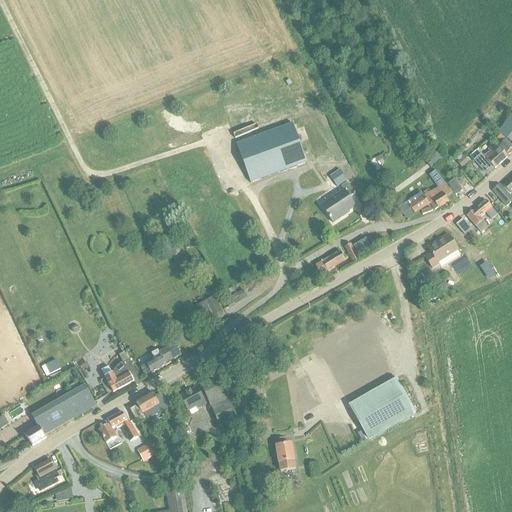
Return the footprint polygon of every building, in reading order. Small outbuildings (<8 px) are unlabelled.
[(511,121),(502,135),(511,142),(511,121)] [(292,124),(236,145),(251,184),(307,163),(292,124)] [(500,146),(507,153),(511,148),(511,146),(501,136),(498,139),(502,144),(500,146)] [(484,157),(495,169),(507,158),(497,146),(484,157)] [(378,164),(388,160),(386,153),(375,157),(378,164)] [(465,166),(472,160),(467,154),(460,160),(465,166)] [(473,172),(479,169),(474,162),(469,165),(473,172)] [(425,176),(434,171),(430,164),(421,170),(425,176)] [(437,168),(431,174),(442,185),(448,179),(437,168)] [(330,177),(337,188),(347,181),(340,171),(330,177)] [(511,177),(503,186),(510,194),(511,192),(511,177)] [(448,185),(456,195),(462,191),(454,180),(448,185)] [(321,206),(333,224),(342,217),(342,216),(355,207),(349,198),(355,194),(347,183),(341,187),(344,191),(321,206)] [(409,204),(400,209),(406,219),(414,214),(430,203),(434,210),(448,201),(446,197),(452,193),(445,183),(432,192),(431,192),(424,197),(421,193),(407,202),(409,204)] [(493,191),(506,207),(511,201),(511,199),(499,185),(493,191)] [(491,220),(497,215),(485,201),(467,216),(480,233),(487,227),(480,218),(486,213),(491,220)] [(456,225),(464,235),(471,230),(463,219),(456,225)] [(438,263),(458,251),(448,235),(428,248),(431,254),(425,258),(432,269),(439,265),(438,263)] [(361,252),(373,247),(370,238),(357,244),(361,252)] [(345,248),(353,262),(358,259),(351,245),(345,248)] [(177,247),(168,252),(171,258),(180,253),(177,247)] [(323,262),(316,267),(320,274),(332,267),(332,268),(345,260),(340,252),(323,262)] [(491,280),(498,277),(491,261),(483,265),(491,280)] [(196,307),(204,322),(222,311),(214,297),(196,307)] [(327,353),(346,396),(394,376),(375,332),(327,353)] [(151,354),(155,360),(141,367),(145,375),(151,372),(152,373),(171,362),(170,361),(180,355),(175,345),(159,354),(158,351),(151,354)] [(108,367),(101,371),(105,378),(113,393),(134,382),(133,381),(139,378),(135,371),(130,362),(125,352),(119,356),(123,362),(118,365),(117,367),(116,368),(114,370),(113,372),(112,374),(108,367)] [(220,379),(202,386),(208,403),(209,402),(220,428),(237,420),(220,379)] [(350,406),(356,416),(370,441),(413,416),(394,382),(350,406)] [(85,386),(80,389),(77,383),(67,388),(71,394),(31,417),(38,428),(25,436),(33,447),(46,439),(44,436),(97,406),(85,386)] [(206,404),(197,388),(190,392),(190,391),(186,393),(187,394),(180,398),(187,411),(197,406),(198,409),(206,404)] [(138,406),(130,411),(138,425),(157,414),(157,413),(154,408),(159,405),(163,412),(173,406),(166,391),(154,397),(153,395),(136,404),(138,406)] [(26,402),(0,415),(0,424),(9,441),(26,432),(27,434),(33,431),(29,423),(30,422),(26,414),(31,411),(26,402)] [(122,413),(116,416),(107,421),(109,425),(99,430),(107,444),(117,439),(112,430),(116,428),(117,429),(122,426),(130,442),(138,438),(130,424),(129,425),(122,413)] [(276,447),(279,464),(280,472),(283,472),(286,474),(288,471),(295,470),(291,444),(285,445),(284,439),(276,440),(277,447),(276,447)] [(139,448),(146,460),(157,454),(151,442),(139,448)] [(49,460),(34,468),(40,478),(37,479),(37,478),(36,478),(37,481),(36,481),(39,487),(51,481),(53,484),(60,480),(60,481),(61,481),(49,460)] [(72,488),(55,496),(57,503),(73,500),(72,488)] [(186,511),(184,493),(169,495),(171,511),(167,511),(186,511)]
